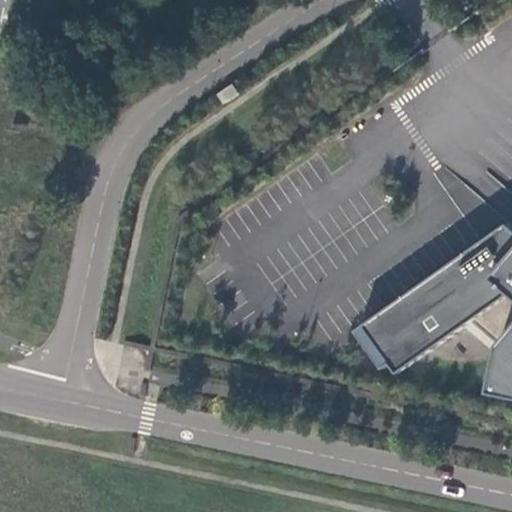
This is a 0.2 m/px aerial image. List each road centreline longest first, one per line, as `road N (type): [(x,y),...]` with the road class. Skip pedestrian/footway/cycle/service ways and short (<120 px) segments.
road 1 (unclassified): [(62,399),(110,174),(127,136),(157,105),(316,0)]
road 2 (unclassified): [(511,495),(62,399)]
